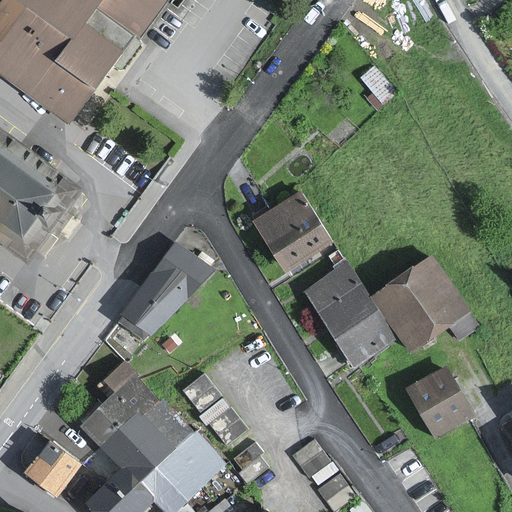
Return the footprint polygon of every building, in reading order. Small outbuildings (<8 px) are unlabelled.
[(5,0),(0,8),(0,68),(74,123),(164,0),(5,0)] [(0,234),(40,261),(90,189),(0,127),(0,234)] [(330,240),(298,193),(255,222),(286,268),(330,240)] [(210,270),(177,244),(123,314),(156,340),(210,270)] [(469,312),(431,257),(374,297),(412,352),(469,312)] [(395,338),(347,264),(304,292),(353,365),(395,338)] [(144,416),(147,413),(148,414),(162,401),(125,362),(100,385),(112,398),(85,424),(105,445),(140,412),(144,416)] [(448,367),(447,367),(406,390),(432,436),(474,413),(448,367)] [(201,410),(221,395),(205,375),(185,390),(201,410)] [(148,414),(180,448),(196,434),(164,400),(162,401),(148,414)] [(105,445),(126,468),(142,484),(164,464),(180,448),(148,414),(147,413),(144,416),(140,412),(105,445)] [(198,432),(196,434),(180,448),(164,464),(179,480),(157,500),(168,511),(174,511),(227,463),(198,432)] [(83,466),(49,442),(26,474),(60,498),(83,466)] [(329,461),(316,442),(296,455),(309,474),(329,461)] [(179,480),(164,464),(142,484),(157,500),(179,480)] [(91,501),(101,511),(144,511),(157,500),(142,484),(126,468),(91,501)] [(354,495),(340,476),(322,489),(336,509),(354,495)] [(191,511),(187,507),(182,511),(233,511),(223,500),(209,511),(191,511)]
